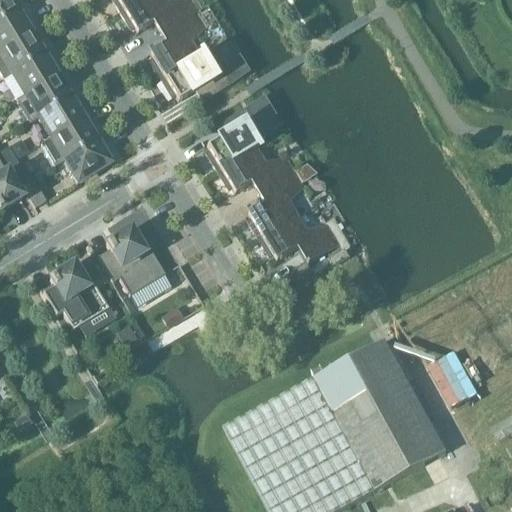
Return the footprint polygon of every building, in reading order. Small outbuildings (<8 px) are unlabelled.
[(0,0),(0,24),(17,15),(7,0),(0,0)] [(111,0),(119,14),(119,15),(144,0),(111,0)] [(144,0),(119,15),(119,16),(120,16),(132,32),(133,30),(137,36),(153,26),(160,37),(196,14),(187,0),(183,0),(166,5),(162,0),(144,0)] [(196,14),(160,37),(166,47),(150,57),(153,63),(151,64),(160,82),(160,83),(201,59),(200,57),(198,58),(191,46),(206,30),(196,14)] [(17,15),(0,24),(0,54),(30,36),(17,15)] [(0,76),(3,82),(11,77),(43,58),(30,36),(0,54),(0,76)] [(24,98),(56,79),(43,58),(11,77),(24,98)] [(201,59),(160,83),(161,83),(173,99),(175,98),(178,104),(194,94),(201,105),(230,87),(219,69),(217,70),(209,72),(201,59)] [(56,79),(24,98),(16,103),(30,126),(38,121),(38,120),(69,101),(56,79)] [(38,120),(38,121),(51,142),(82,122),(69,101),(38,120)] [(216,175),(257,151),(249,137),(254,130),(256,130),(244,111),(215,128),(222,140),(206,149),(209,155),(207,156),(216,174),(216,175)] [(54,169),(64,163),(95,144),(82,122),(51,142),(40,148),(54,169)] [(20,143),(8,150),(16,162),(27,154),(20,143)] [(109,166),(95,144),(64,163),(77,185),(109,166)] [(8,168),(16,163),(8,150),(0,155),(8,168)] [(257,151),(216,175),(217,176),(229,192),(231,191),(234,196),(251,187),(257,197),(293,175),(284,159),(263,165),(255,153),(257,151)] [(16,163),(8,168),(16,180),(24,175),(16,163)] [(0,214),(22,201),(0,166),(0,214)] [(293,175),(257,197),(263,207),(247,217),(251,223),(249,224),(257,242),(258,243),(296,220),(288,206),(303,190),(293,175)] [(33,182),(21,189),(35,211),(46,204),(33,182)] [(296,220),(258,243),(258,244),(270,260),(272,258),(276,264),(292,254),(300,268),(306,265),(307,267),(338,248),(325,227),(304,233),(296,220)] [(164,278),(149,253),(143,256),(129,235),(106,249),(108,253),(96,260),(112,286),(119,282),(129,299),(164,278)] [(343,253),(333,260),(337,267),(348,260),(343,253)] [(311,273),(307,267),(306,265),(300,268),(294,272),(295,274),(299,280),(311,273)] [(39,295),(55,321),(62,317),(65,321),(70,330),(72,334),(108,312),(92,287),(86,291),(73,269),(49,284),(51,288),(39,295)] [(511,310),(464,341),(483,370),(511,351),(511,310)] [(177,312),(161,321),(167,333),(183,323),(177,312)] [(65,321),(59,325),(64,334),(70,330),(65,321)] [(135,325),(127,329),(128,331),(136,344),(138,348),(146,344),(135,325)] [(376,495),(446,456),(384,344),(314,382),(376,495)] [(314,382),(223,432),(266,511),(343,511),(376,495),(314,382)] [(26,419),(14,426),(19,434),(31,427),(26,419)]
